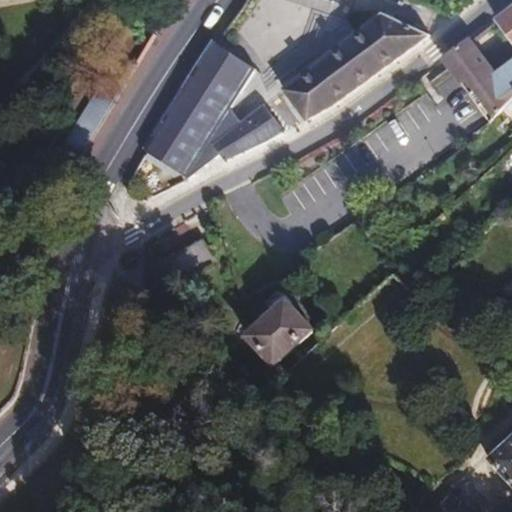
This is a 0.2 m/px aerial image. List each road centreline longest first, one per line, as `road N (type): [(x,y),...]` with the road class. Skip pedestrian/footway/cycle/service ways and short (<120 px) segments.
road 1 (residential): [(90,260),(319,133),(499,0)]
road 2 (tertiary): [(72,266),(83,217),(107,168),(217,0)]
road 3 (tertiary): [(0,445),(40,395),(72,266)]
